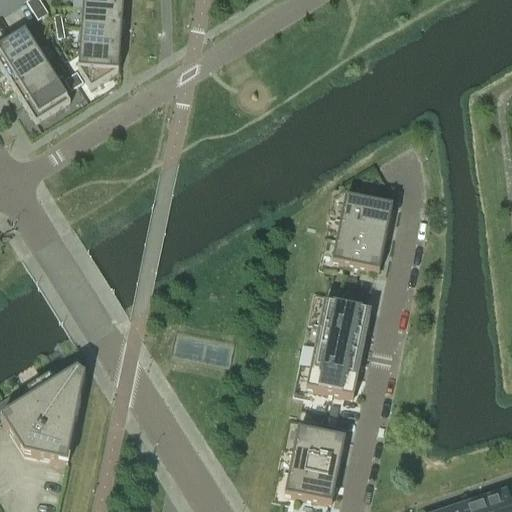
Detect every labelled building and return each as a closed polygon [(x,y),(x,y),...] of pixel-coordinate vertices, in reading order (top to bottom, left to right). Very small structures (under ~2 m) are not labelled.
[(40,5),(36,0),(33,0),(25,5),(26,5),(29,11),(40,5)] [(122,15),(123,0),(82,0),(82,13),(122,15)] [(33,17),(43,11),(40,5),(29,11),(33,17)] [(37,24),(47,17),(43,11),(33,17),(36,22),(37,24)] [(120,36),(122,15),(82,13),(80,33),(120,36)] [(62,30),(60,18),(53,19),(55,31),(62,30)] [(64,42),(62,30),(55,31),(57,43),(64,42)] [(0,72),(2,76),(36,54),(40,52),(28,33),(0,50),(0,72)] [(119,56),(120,36),(80,33),(79,53),(119,56)] [(117,76),(119,56),(79,53),(77,74),(90,94),(117,76)] [(12,92),(46,71),(36,54),(2,76),(12,92)] [(23,109),(57,88),(46,71),(12,92),(23,109)] [(82,86),(76,76),(72,78),(70,80),(76,90),(82,86)] [(76,90),(70,80),(63,84),(70,94),(76,90)] [(35,128),(69,107),(57,88),(23,109),(35,128)] [(344,201),(340,224),(384,233),(387,233),(389,226),(392,211),(350,202),(344,201)] [(385,241),(387,233),(384,233),(340,224),(335,246),(379,255),(383,255),(385,241)] [(381,262),(383,255),(379,255),(335,246),(331,267),(337,269),(357,273),(378,277),(381,262)] [(323,307),(318,329),(362,338),(366,339),(367,331),(370,316),(349,312),(328,308),(323,307)] [(364,347),(366,339),(362,338),(318,329),(314,350),(361,360),(364,347)] [(233,346),(175,335),(170,360),(228,372),(233,346)] [(358,373),(361,360),(314,350),(309,371),(354,380),(357,381),(358,373)] [(355,389),(357,381),(354,380),(309,371),(305,394),(311,395),(331,399),(352,404),(355,389)] [(66,469),(81,395),(63,383),(53,389),(35,401),(0,422),(0,423),(23,460),(35,462),(48,465),(65,469),(66,469)] [(0,404),(0,419),(21,408),(15,397),(0,404)] [(329,409),(327,419),(336,421),(338,411),(329,409)] [(327,419),(325,429),(333,431),(336,421),(327,419)] [(297,433),(292,456),(336,465),(340,465),(341,458),(344,443),(323,438),(303,434),(297,433)] [(338,473),(340,465),(336,465),(292,456),(288,478),(332,487),(335,487),(338,473)] [(334,494),(335,487),(332,487),(288,478),(283,499),(289,501),(331,509),(334,494)] [(509,511),(504,495),(501,496),(498,497),(499,498),(495,499),(495,498),(494,496),(482,500),(483,502),(482,502),(485,511),(509,511)] [(485,511),(482,502),(474,505),(467,507),(462,509),(462,511),(485,511)]
